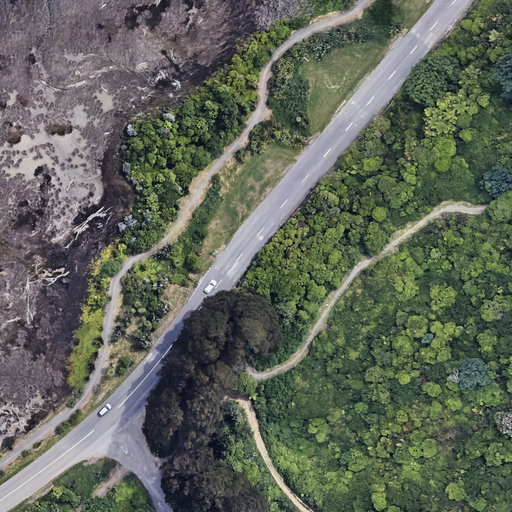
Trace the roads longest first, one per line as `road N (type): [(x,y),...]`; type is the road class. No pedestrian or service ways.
road 1 (tertiary): [(453,0),(109,420),(0,501)]
road 2 (track): [(298,511),(266,485),(228,397),(175,453),(141,466)]
